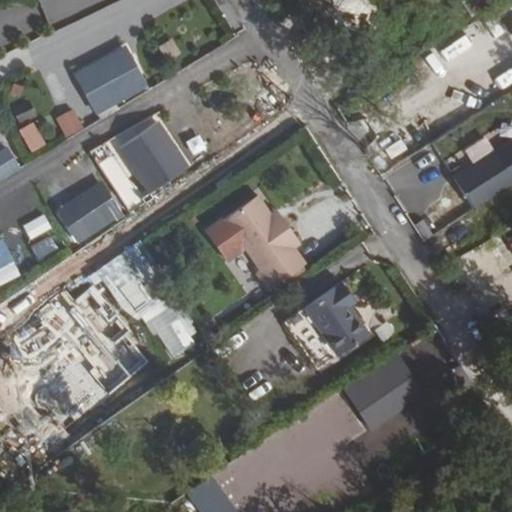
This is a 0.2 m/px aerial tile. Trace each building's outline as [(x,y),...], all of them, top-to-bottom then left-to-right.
[(146,0),(149,4),(156,0),(161,10),(181,0),(146,0)] [(82,74),(101,113),(153,88),(135,49),(82,74)] [(511,69),(493,80),(499,90),(511,82),(511,69)] [(65,136),(83,127),(73,107),(55,117),(65,136)] [(18,129),(32,151),(47,141),(32,119),(18,129)] [(161,123),(125,146),(154,191),(190,167),(161,123)] [(0,148),(0,179),(20,167),(6,144),(0,148)] [(511,146),(457,183),(476,212),(511,188),(511,146)] [(73,167),(41,187),(59,218),(92,198),(73,167)] [(31,194),(15,201),(24,220),(40,213),(31,194)] [(278,219),(265,199),(214,232),(230,257),(248,246),(266,274),(262,276),(269,287),(307,263),(300,252),(307,248),(289,222),(283,226),(278,219)] [(44,213),(20,225),(28,240),(51,227),(44,213)] [(284,214),(278,219),(283,226),(289,222),(284,214)] [(38,257),(58,247),(52,234),(31,243),(38,257)] [(0,283),(20,274),(3,238),(0,239),(0,283)] [(10,245),(17,261),(31,254),(24,239),(10,245)] [(98,267),(167,364),(206,336),(138,239),(98,267)] [(458,275),(481,266),(477,255),(454,264),(458,275)] [(356,299),(342,280),(285,320),(318,368),(369,332),(349,304),(356,299)] [(215,321),(207,309),(199,314),(208,325),(215,321)] [(366,429),(425,396),(401,352),(341,385),(366,429)] [(155,419),(212,378),(200,361),(142,403),(155,419)] [(291,441),(320,424),(313,413),(285,430),(291,441)] [(252,490),(280,473),(264,447),(236,464),(252,490)] [(204,511),(234,511),(208,471),(187,485),(204,511)]
